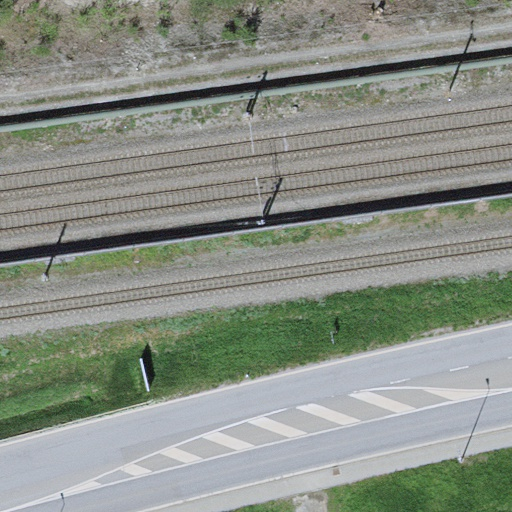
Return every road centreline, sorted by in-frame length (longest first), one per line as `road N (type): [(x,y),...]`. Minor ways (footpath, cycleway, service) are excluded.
road 1 (primary): [(8,511),(219,444),(511,375)]
road 2 (track): [(0,104),(511,34)]
